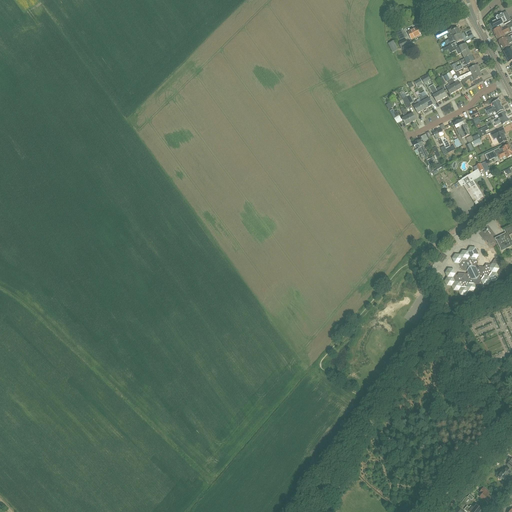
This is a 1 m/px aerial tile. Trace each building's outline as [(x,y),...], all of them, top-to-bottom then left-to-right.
[(497,20),(490,24),(491,26),(490,27),(492,30),(493,29),(493,30),(507,23),(511,20),(506,12),(503,13),(496,17),(497,20)] [(493,31),(495,35),(508,29),(511,26),(511,21),(511,22),(506,26),(507,27),(502,29),(501,27),(493,31)] [(511,26),(508,29),(495,35),(497,40),(505,36),(504,34),(509,31),(510,32),(511,31),(511,30),(511,26)] [(417,28),(408,32),(411,39),(420,34),(417,28)] [(438,35),(435,36),(437,39),(439,38),(451,32),(453,34),(449,36),(447,37),(449,40),(454,37),(461,34),(458,28),(453,30),(452,28),(450,28),(438,35)] [(400,29),(395,31),(400,40),(404,38),(400,29)] [(449,40),(448,40),(449,43),(452,42),(452,41),(455,40),(457,43),(463,40),(461,34),(454,37),(449,40)] [(498,41),(500,45),(511,39),(511,35),(509,37),(508,36),(506,37),(498,41)] [(401,49),(408,45),(405,39),(398,42),(401,49)] [(511,39),(500,45),(502,50),(510,46),(509,43),(511,41),(511,39)] [(392,52),(399,50),(396,41),(389,43),(392,52)] [(447,47),(442,49),(444,52),(448,50),(454,47),(453,44),(447,47)] [(458,45),(454,47),(448,50),(450,53),(456,50),(458,55),(462,53),(469,50),(466,44),(459,47),(458,45)] [(511,46),(510,47),(503,51),(506,56),(511,53),(511,46)] [(469,50),(462,53),(465,59),(471,55),(469,50)] [(465,59),(461,61),(462,64),(466,62),(467,64),(474,61),(474,60),(475,60),(474,57),(473,58),(471,55),(465,59)] [(476,65),(470,69),(471,72),(462,76),(458,72),(455,73),(459,78),(461,80),(466,78),(469,76),(473,75),(479,71),(476,65)] [(479,71),(473,75),(469,76),(466,78),(467,81),(470,79),(471,82),(473,81),(475,84),(479,82),(478,79),(482,77),(479,71)] [(452,83),(453,85),(457,91),(463,88),(459,82),(461,81),(461,80),(459,78),(454,81),(450,74),(448,76),(450,80),(452,83)] [(451,95),(457,91),(453,85),(452,83),(450,80),(448,81),(449,84),(450,87),(447,89),(451,95)] [(442,99),(438,93),(434,85),(430,87),(434,95),(433,96),(437,103),(442,99)] [(444,90),(438,93),(442,99),(447,97),(444,90)] [(419,104),(423,110),(424,111),(426,110),(426,109),(428,107),(422,97),(420,94),(418,96),(420,99),(419,99),(421,102),(419,104)] [(427,95),(422,97),(428,107),(433,104),(430,98),(429,98),(427,95)] [(410,104),(407,97),(403,99),(408,108),(411,107),(410,104)] [(485,110),(486,113),(502,105),(501,103),(501,102),(500,101),(499,101),(499,100),(492,104),(493,106),(485,110)] [(418,113),(423,110),(419,104),(418,101),(415,103),(416,105),(414,107),(417,113),(418,113)] [(503,107),(502,105),(486,113),(488,115),(496,111),(497,114),(504,110),(504,109),(503,107)] [(405,125),(411,123),(408,116),(404,108),(401,109),(405,117),(402,119),(405,125)] [(397,111),(394,112),(393,109),(390,111),(394,119),(400,116),(397,111)] [(499,117),(493,120),(494,123),(507,116),(506,115),(507,114),(506,112),(505,112),(498,115),(499,117)] [(408,116),(411,123),(416,120),(413,113),(408,116)] [(507,116),(494,123),(493,124),(494,127),(501,123),(502,125),(510,121),(509,121),(510,120),(509,119),(508,119),(507,116)] [(464,133),(465,137),(470,135),(467,129),(468,128),(466,125),(465,126),(462,119),(457,121),(464,133)] [(465,137),(464,133),(457,121),(453,123),(457,130),(458,129),(462,138),(465,137)] [(487,135),(484,128),(478,131),(481,137),(487,135)] [(503,128),(491,134),(494,139),(497,137),(500,144),(502,143),(503,143),(505,142),(505,141),(507,140),(504,134),(505,134),(503,128)] [(444,136),(441,129),(437,131),(443,143),(446,149),(450,147),(447,141),(445,138),(444,139),(443,136),(444,136)] [(443,143),(437,131),(433,133),(436,140),(438,139),(440,145),(443,143)] [(421,139),(417,141),(423,153),(426,152),(423,146),(424,146),(421,139)] [(423,153),(417,141),(412,143),(416,150),(417,149),(421,158),(424,156),(423,153)] [(499,149),(489,153),(492,160),(498,157),(511,150),(511,148),(511,147),(510,148),(509,145),(506,147),(506,146),(505,146),(502,147),(502,148),(503,148),(502,149),(500,150),(499,149)] [(492,160),(493,161),(494,161),(495,161),(496,161),(500,159),(503,158),(504,160),(507,159),(511,156),(511,150),(498,157),(492,160)] [(434,166),(433,163),(435,162),(433,157),(427,160),(429,165),(430,169),(433,168),(432,167),(434,166)] [(478,170),(479,172),(484,170),(483,169),(483,167),(482,165),(481,164),(476,166),(473,168),(475,171),(478,170)] [(478,170),(475,171),(458,182),(461,187),(463,185),(476,205),(478,203),(477,201),(483,197),(474,181),(482,176),(479,172),(478,170)] [(454,182),(453,179),(455,178),(453,173),(443,178),(447,186),(454,182)] [(511,241),(509,235),(511,233),(511,224),(503,229),(506,234),(495,239),(501,251),(511,245),(511,241)] [(455,255),(453,259),(455,263),(459,264),(460,263),(462,265),(461,266),(463,270),(468,271),(469,273),(467,275),(459,274),(458,276),(455,275),(456,274),(454,269),(449,269),(446,273),(448,277),(445,281),(447,286),(452,286),(454,291),(459,291),(461,295),(466,296),(468,292),(473,292),(476,288),(474,284),(479,284),(481,280),(483,284),(488,285),(491,281),(505,282),(508,278),(499,261),(495,260),(491,266),(489,264),(486,265),(484,268),(480,267),(479,268),(476,266),(478,263),(476,259),(479,256),(477,252),(475,248),(470,247),(468,252),(463,251),(460,255),(455,255)] [(430,259),(428,261),(425,262),(427,267),(430,265),(433,265),(435,263),(433,259),(430,259)] [(498,476),(499,476),(498,478),(501,480),(502,479),(504,481),(508,476),(509,477),(511,472),(511,471),(507,468),(504,471),(503,470),(503,471),(502,470),(501,470),(499,472),(499,473),(500,474),(498,476)] [(484,488),(480,492),(483,495),(481,497),(488,503),(492,498),(488,495),(490,493),(484,488)]
